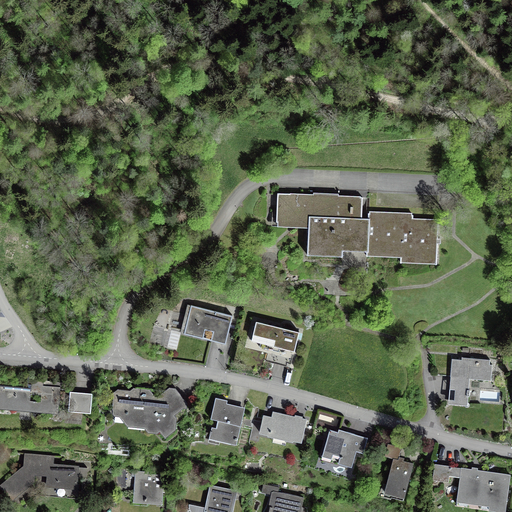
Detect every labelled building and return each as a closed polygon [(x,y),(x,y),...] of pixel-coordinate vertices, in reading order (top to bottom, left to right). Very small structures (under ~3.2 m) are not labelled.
[(313,195),(277,194),(276,224),(278,224),(277,229),(289,229),(308,230),(307,259),(343,260),(343,253),(366,254),(366,259),(400,260),(400,265),(437,266),(438,245),(441,245),(442,220),(413,219),(414,216),(412,216),(412,214),(369,212),(369,215),(368,215),(368,219),(362,219),(363,198),(361,198),(361,197),(339,197),(339,195),(313,194),(313,195)] [(233,316),(188,304),(180,335),(210,343),(226,347),(233,316)] [(303,334),(256,322),(251,343),(295,354),(298,340),(301,341),(303,334)] [(448,395),(448,402),(467,403),(470,376),(491,378),(492,363),(490,362),(490,358),(462,356),(461,358),(452,357),(449,385),(442,384),(441,394),(448,395)] [(26,386),(0,383),(0,406),(60,411),(62,381),(47,380),(47,376),(27,375),(26,386)] [(155,395),(150,388),(134,386),(130,389),(117,387),(113,391),(113,412),(114,414),(119,414),(127,424),(128,424),(128,426),(145,428),(148,430),(157,431),(160,428),(165,435),(176,427),(177,413),(189,403),(175,387),(169,386),(155,395)] [(91,411),(93,392),(70,390),(68,409),(91,411)] [(227,399),(215,396),(210,418),(213,418),(211,428),(210,428),(209,432),(208,432),(207,436),(209,437),(208,441),(219,443),(220,440),(237,443),(245,406),(227,402),(227,399)] [(272,415),(263,413),(259,431),(260,431),(268,433),(267,434),(274,436),(272,440),(285,443),(287,439),(293,440),(293,439),(302,441),(307,418),(302,417),(303,415),(295,413),(294,415),(273,410),(272,415)] [(338,432),(329,429),(322,456),(332,459),(333,454),(340,456),(338,463),(352,467),(357,449),(364,451),(368,436),(344,429),(339,428),(338,432)] [(402,446),(387,442),(384,455),(393,457),(384,490),(381,489),(379,495),(391,498),(392,496),(403,499),(413,462),(404,459),(404,456),(399,455),(402,446)] [(108,443),(108,454),(129,455),(130,443),(108,443)] [(77,489),(79,465),(54,462),(54,454),(25,452),(23,464),(0,483),(0,486),(10,501),(34,482),(35,475),(47,475),(46,485),(77,489)] [(450,464),(434,462),(432,478),(436,479),(435,485),(446,487),(447,480),(458,482),(456,499),(458,499),(457,504),(505,511),(510,473),(478,468),(478,466),(472,465),(472,467),(461,466),(461,467),(450,465),(450,464)] [(150,470),(131,469),(131,475),(134,475),(133,501),(162,502),(163,473),(150,472),(150,470)] [(280,486),(263,482),(261,492),(271,494),(266,511),(300,511),(304,496),(279,491),(280,486)] [(232,511),(237,489),(210,483),(203,511),(232,511)]
